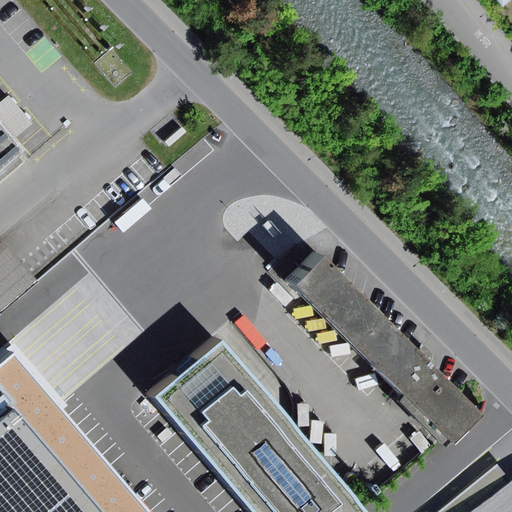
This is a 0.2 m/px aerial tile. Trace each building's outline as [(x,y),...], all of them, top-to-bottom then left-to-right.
[(8,95),(0,102),(0,120),(17,140),(34,126),(8,95)] [(0,169),(24,148),(17,140),(0,120),(0,169)] [(24,148),(0,169),(0,204),(40,169),(24,148)] [(0,305),(34,277),(0,236),(0,305)] [(446,435),(473,408),(316,252),(289,280),(446,435)] [(257,327),(246,336),(270,363),(280,354),(257,327)] [(245,511),(349,511),(355,507),(213,338),(146,393),(245,511)] [(0,511),(142,511),(8,354),(0,360),(0,511)] [(439,511),(476,511),(511,483),(497,465),(439,511)] [(511,511),(511,483),(476,511),(511,511)]
